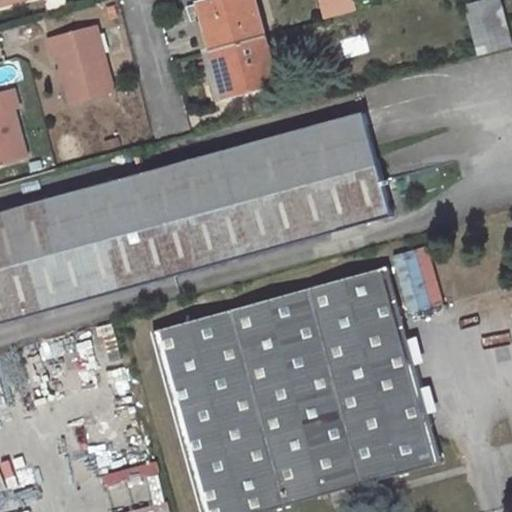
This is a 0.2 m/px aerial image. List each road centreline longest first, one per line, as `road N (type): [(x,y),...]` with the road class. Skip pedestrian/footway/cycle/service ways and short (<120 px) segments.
road 1 (unknown): [(511,205),(0,346)]
road 2 (residential): [(174,132),(138,0)]
